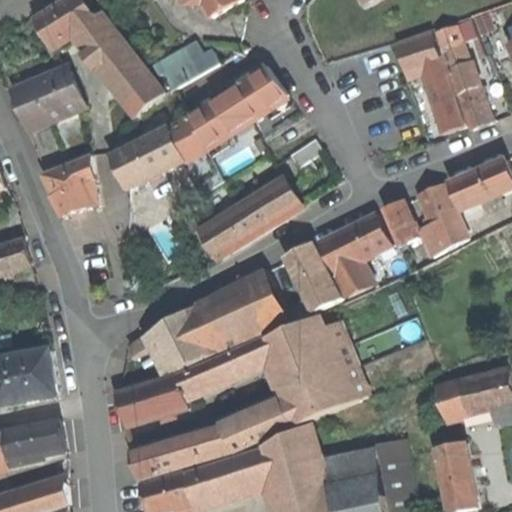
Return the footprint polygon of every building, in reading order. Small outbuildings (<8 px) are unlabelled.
[(82,30),(100,19),(87,0),(72,0),(39,22),(48,36),(55,47),(82,30)] [(189,0),(190,2),(194,0),(206,0),(216,18),(231,10),(247,0),(246,0),(189,0)] [(511,4),(473,18),(475,23),(480,39),(486,55),(511,46),(511,4)] [(147,114),(170,95),(110,17),(102,23),(97,26),(107,40),(96,49),(131,94),(111,117),(127,137),(147,114)] [(102,23),(100,19),(82,30),(96,49),(107,40),(97,26),(102,23)] [(441,34),(446,50),(480,39),(475,23),(441,34)] [(411,80),(446,67),(436,34),(401,46),(411,80)] [(205,60),(200,63),(191,49),(167,63),(172,72),(167,75),(178,92),(212,73),(205,60)] [(472,62),(454,69),(474,132),(496,123),(493,114),(483,88),(472,62)] [(126,177),(133,191),(191,164),(189,159),(209,148),(291,95),(270,68),(192,120),(117,157),(126,177)] [(35,133),(90,111),(73,69),(55,76),(53,72),(39,77),(41,82),(18,92),(26,111),(35,133)] [(453,132),(468,127),(450,72),(439,75),(441,82),(430,86),(445,135),(453,132)] [(322,140),(297,155),(304,166),(329,151),(322,140)] [(0,193),(11,190),(0,158),(0,193)] [(96,158),(49,177),(58,197),(55,198),(65,219),(86,211),(104,205),(96,158)] [(454,185),(465,213),(511,193),(511,168),(509,161),(454,185)] [(221,261),(307,209),(291,184),(207,236),(221,261)] [(434,226),(424,230),(435,259),(472,240),(449,186),(423,198),(434,226)] [(388,213),(403,248),(423,239),(410,211),(407,204),(388,213)] [(323,245),(350,299),(376,286),(364,262),(396,247),(382,216),(354,230),(323,245)] [(0,279),(24,272),(37,269),(28,242),(0,249),(0,279)] [(291,261),(317,314),(346,300),(320,246),(291,261)] [(389,268),(394,280),(412,272),(407,260),(389,268)] [(165,351),(178,375),(249,343),(265,337),(266,339),(298,325),(276,279),(272,271),(175,322),(135,349),(129,363),(165,351)] [(307,296),(291,305),(299,319),(315,311),(307,296)] [(360,402),(368,399),(339,325),(323,331),(319,321),(271,340),(270,338),(229,356),(184,375),(122,397),(131,429),(148,424),(194,410),(189,393),(278,356),(296,401),(229,430),(139,457),(145,481),(239,455),(306,425),(305,424),(360,402)] [(5,407),(61,396),(59,380),(55,352),(0,361),(0,375),(0,377),(0,376),(0,392),(3,392),(5,407)] [(506,426),(511,424),(511,371),(440,391),(449,422),(501,409),(506,426)] [(74,511),(73,485),(0,507),(0,466),(14,465),(59,455),(71,453),(65,422),(0,435),(0,511),(74,511)] [(287,511),(426,511),(410,444),(327,463),(317,426),(267,447),(268,449),(263,452),(250,456),(191,475),(147,486),(154,511),(176,511),(278,481),(287,511)] [(470,444),(440,450),(453,511),(468,511),(483,509),(482,500),(477,476),(470,444)]
